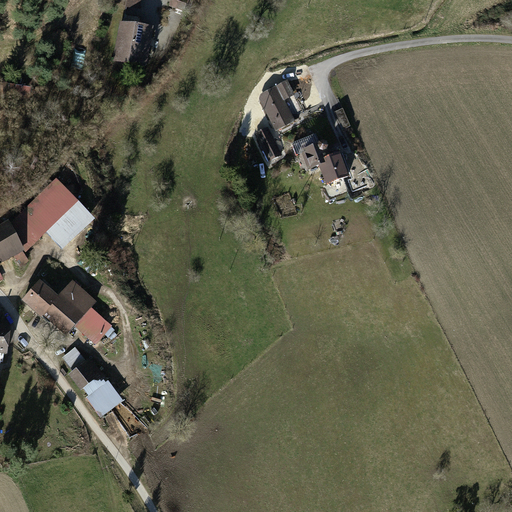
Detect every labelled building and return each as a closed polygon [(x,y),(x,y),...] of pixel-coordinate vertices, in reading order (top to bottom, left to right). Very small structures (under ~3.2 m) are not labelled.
[(141,9),(143,0),(128,0),(127,6),(141,9)] [(141,27),(126,24),(118,64),(147,69),(154,34),(140,31),(141,27)] [(33,96),(33,83),(4,83),(3,95),(33,96)] [(280,88),(260,98),(277,133),(297,124),(280,88)] [(344,107),(336,110),(344,128),(352,124),(344,107)] [(270,130),(257,136),(271,165),(284,158),(270,130)] [(319,146),(302,152),(310,173),(322,168),(329,187),(351,179),(342,155),(325,161),(319,146)] [(27,255),(77,205),(56,184),(12,224),(0,229),(0,268),(16,261),(21,269),(31,263),(27,255)] [(59,299),(40,283),(22,304),(66,341),(77,329),(97,347),(112,329),(92,312),(98,305),(73,283),(59,299)] [(11,328),(0,326),(0,355),(7,356),(11,328)] [(125,402),(91,361),(71,377),(88,398),(86,400),(102,420),(125,402)]
